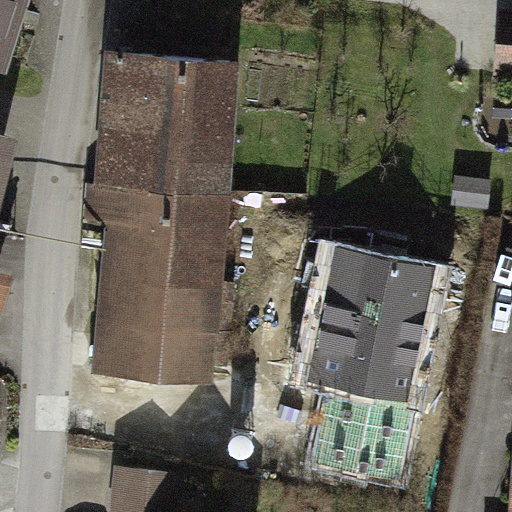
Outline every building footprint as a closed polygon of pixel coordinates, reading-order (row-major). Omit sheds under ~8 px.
[(0,0),(0,55),(14,0),(0,0)] [(242,72),(118,66),(103,374),(227,380),(242,72)] [(0,239),(20,149),(0,144),(0,239)] [(0,309),(10,271),(0,268),(0,309)] [(185,511),(188,476),(120,471),(116,511),(185,511)]
